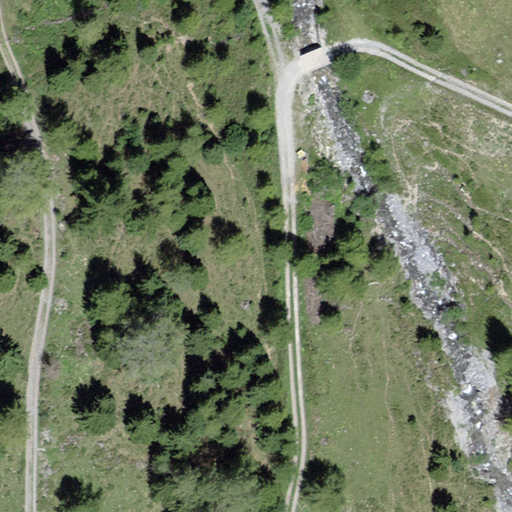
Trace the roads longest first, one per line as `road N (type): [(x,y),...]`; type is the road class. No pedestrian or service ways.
road 1 (track): [(290,511),(299,463),(281,93),(301,64),(352,44),(384,48),(511,109)]
road 2 (track): [(34,511),(51,180),(0,24)]
